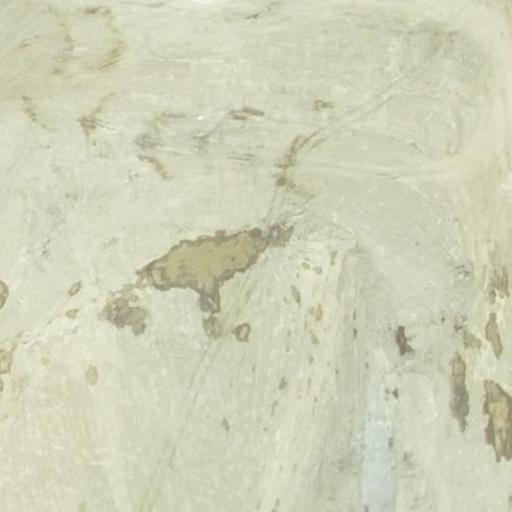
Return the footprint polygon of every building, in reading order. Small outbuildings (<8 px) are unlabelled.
[(310,210),(345,211),(346,183),(312,182),(310,210)] [(313,428),(333,422),(328,403),(308,409),(313,428)] [(0,450),(9,450),(8,419),(0,418),(0,450)] [(476,483),(499,481),(497,459),(475,460),(476,483)] [(365,462),(346,462),(347,487),(366,486),(365,462)] [(91,511),(89,501),(65,507),(66,511),(91,511)]
